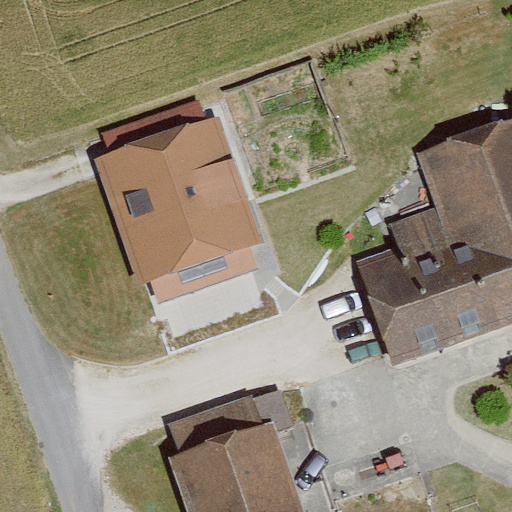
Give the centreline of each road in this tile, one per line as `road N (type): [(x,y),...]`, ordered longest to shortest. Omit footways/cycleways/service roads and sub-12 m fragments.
road 1 (unknown): [(50,435),(200,376),(281,361),(309,366),(511,466)]
road 2 (residential): [(75,511),(0,285)]
